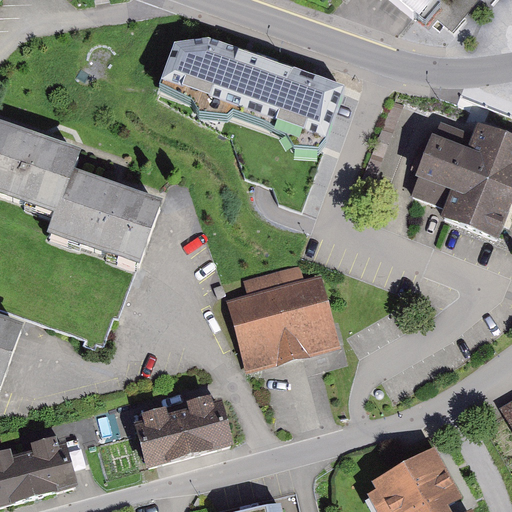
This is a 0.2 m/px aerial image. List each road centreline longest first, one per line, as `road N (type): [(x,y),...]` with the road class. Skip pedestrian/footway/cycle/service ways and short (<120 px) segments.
road 1 (residential): [(511,368),(412,423),(80,511)]
road 2 (tertiary): [(511,68),(424,72),(205,0)]
